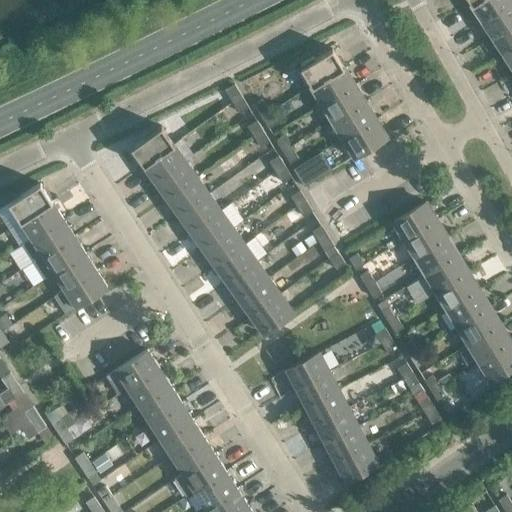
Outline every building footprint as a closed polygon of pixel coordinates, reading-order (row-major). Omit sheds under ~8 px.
[(511,1),(511,0),(477,0),(472,4),(483,21),(511,1)] [(511,26),(511,1),(483,21),(494,38),(511,26)] [(511,50),(511,26),(494,38),(505,55),(511,50)] [(297,69),(309,87),(343,66),(332,48),(314,59),(313,57),(300,64),(302,66),(297,69)] [(354,84),(343,66),(309,87),(319,105),(354,84)] [(365,101),(354,84),(319,105),(330,122),(365,101)] [(242,96),(235,85),(225,90),(232,102),(242,96)] [(248,106),(242,96),(232,102),(239,112),(248,106)] [(375,118),(365,101),(330,122),(340,140),(375,118)] [(264,103),(256,108),(261,116),(269,111),(264,103)] [(274,120),(269,111),(261,116),(266,125),(274,120)] [(386,137),(375,118),(340,140),(352,158),(386,137)] [(263,131),(257,121),(248,127),(254,136),(263,131)] [(131,147),(143,165),(174,143),(161,126),(131,147)] [(269,140),(263,131),(254,136),(260,146),(269,140)] [(286,138),(277,143),(283,151),(291,146),(286,138)] [(186,160),(174,143),(143,165),(155,181),(186,160)] [(296,154),(291,146),(283,151),(288,159),(296,154)] [(284,165),(278,156),(269,161),(275,171),(284,165)] [(197,176),(186,160),(155,181),(167,198),(197,176)] [(301,163),(293,168),(298,177),(306,171),(301,163)] [(290,175),(284,165),(275,171),(281,181),(290,175)] [(209,193),(197,176),(167,198),(179,215),(209,193)] [(9,203),(20,221),(52,201),(40,183),(9,203)] [(306,200),(300,191),(291,196),(297,206),(306,200)] [(221,210),(209,193),(179,215),(191,231),(221,210)] [(312,210),(306,200),(297,206),(303,216),(312,210)] [(63,218),(52,201),(20,221),(31,238),(63,218)] [(437,220),(426,202),(391,223),(402,241),(437,220)] [(233,226),(221,210),(191,231),(203,248),(233,226)] [(74,235),(63,218),(31,238),(21,245),(32,262),(74,235)] [(448,237),(437,220),(402,241),(413,259),(448,237)] [(245,243),(233,226),(203,248),(215,265),(245,243)] [(328,236),(322,226),(312,232),(314,234),(318,241),(328,236)] [(308,248),(318,241),(314,234),(304,241),(308,248)] [(85,252),(74,235),(32,262),(43,279),(53,272),(85,252)] [(334,245),(328,236),(318,241),(324,251),(334,245)] [(458,255),(448,237),(413,259),(423,276),(458,255)] [(306,250),(300,242),(290,249),(296,257),(306,250)] [(257,260),(245,243),(215,265),(227,282),(257,260)] [(96,269),(85,252),(53,272),(64,290),(96,269)] [(345,263),(338,253),(329,259),(336,269),(345,263)] [(469,272),(458,255),(423,276),(414,281),(425,299),(434,293),(469,272)] [(359,256),(351,261),(356,269),(364,264),(359,256)] [(269,277),(257,260),(227,282),(238,298),(269,277)] [(107,287),(96,269),(64,290),(54,296),(66,314),(107,287)] [(479,290),(469,272),(434,293),(445,311),(479,290)] [(370,273),(361,278),(367,287),(375,282),(370,273)] [(281,293),(269,277),(238,298),(250,315),(281,293)] [(380,290),(375,282),(367,287),(372,295),(380,290)] [(490,307),(479,290),(445,311),(455,328),(490,307)] [(293,311),(281,293),(250,315),(263,332),(293,311)] [(501,324),(490,307),(455,328),(466,346),(501,324)] [(391,308),(383,313),(388,321),(396,316),(391,308)] [(0,327),(2,331),(13,324),(6,315),(0,318),(0,327)] [(401,324),(396,316),(388,321),(393,330),(401,324)] [(511,342),(501,324),(466,346),(476,363),(511,342)] [(391,338),(385,328),(376,334),(382,344),(391,338)] [(397,348),(391,338),(382,344),(388,353),(397,348)] [(511,366),(511,343),(511,342),(476,363),(488,381),(511,366)] [(413,343),(404,348),(409,356),(418,351),(413,343)] [(159,367),(147,349),(106,375),(118,393),(127,387),(159,367)] [(423,359),(418,351),(409,356),(414,364),(423,359)] [(330,371),(320,352),(287,369),(297,388),(330,371)] [(412,373),(406,363),(397,369),(403,378),(412,373)] [(170,384),(159,367),(127,387),(138,405),(170,384)] [(339,389),(330,371),(297,388),(306,406),(339,389)] [(418,382),(412,373),(403,378),(409,388),(418,382)] [(16,382),(11,374),(2,380),(7,388),(16,382)] [(434,378),(426,383),(431,391),(439,386),(434,378)] [(22,390),(16,382),(7,388),(13,396),(22,390)] [(181,401),(170,384),(138,405),(150,422),(181,401)] [(444,394),(439,386),(431,391),(436,399),(444,394)] [(349,407),(339,389),(306,406),(316,425),(349,407)] [(434,407),(428,398),(419,403),(425,413),(434,407)] [(192,419),(181,401),(150,422),(161,439),(192,419)] [(358,425),(349,407),(316,425),(325,443),(358,425)] [(440,417),(434,407),(425,413),(431,423),(440,417)] [(39,416),(34,408),(25,414),(30,422),(39,416)] [(45,424),(39,416),(30,422),(36,430),(45,424)] [(203,436),(192,419),(161,439),(172,456),(203,436)] [(62,420),(53,426),(58,434),(67,428),(62,420)] [(368,443),(358,425),(325,443),(335,461),(368,443)] [(73,436),(67,428),(58,434),(64,442),(73,436)] [(214,453),(203,436),(172,456),(183,473),(214,453)] [(378,462),(368,443),(335,461),(345,480),(378,462)] [(85,453),(76,460),(81,468),(90,462),(85,453)] [(225,470),(214,453),(183,473),(194,491),(225,470)] [(105,454),(93,462),(100,473),(112,465),(105,454)] [(96,470),(90,462),(81,468),(87,476),(96,470)] [(237,488),(225,470),(194,491),(205,508),(237,488)] [(108,487),(99,493),(104,502),(113,495),(108,487)] [(236,511),(248,505),(237,488),(205,508),(207,511),(236,511)] [(119,504),(113,495),(104,502),(110,510),(119,504)] [(511,503),(508,497),(500,502),(505,510),(511,505),(511,503)] [(92,511),(101,507),(95,498),(86,504),(90,511),(92,511)]
